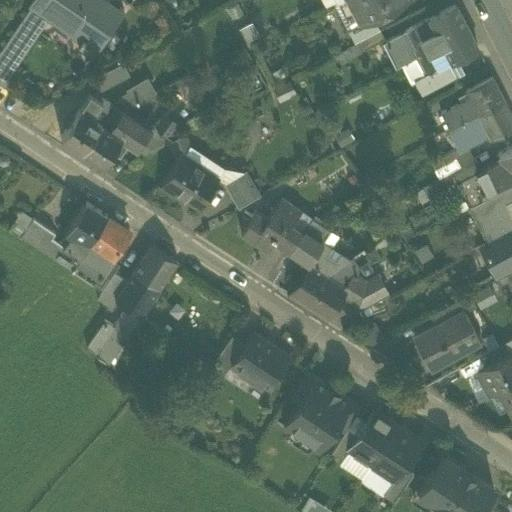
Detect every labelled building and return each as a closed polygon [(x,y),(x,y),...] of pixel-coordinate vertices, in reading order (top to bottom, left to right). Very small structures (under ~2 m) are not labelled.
[(31,0),(29,3),(31,4),(0,49),(0,80),(3,83),(48,16),(96,48),(123,8),(110,0),(31,0)] [(0,0),(0,11),(2,13),(11,0),(0,0)] [(337,0),(351,27),(359,22),(347,0),(337,0)] [(402,0),(347,0),(359,22),(360,23),(373,16),(402,0)] [(455,3),(429,17),(452,60),(478,46),(455,3)] [(384,37),(378,27),(373,16),(360,23),(359,22),(351,27),(348,28),(354,40),(354,39),(356,42),(360,50),(384,37)] [(429,17),(402,31),(415,56),(424,75),(448,62),(452,60),(429,17)] [(260,35),(252,20),(238,27),(246,42),(260,35)] [(400,63),(415,56),(402,31),(385,41),(397,65),(400,63)] [(360,50),(356,42),(334,54),(339,64),(361,52),(360,50)] [(415,56),(400,63),(410,83),(415,80),(424,75),(415,56)] [(415,80),(420,90),(430,85),(453,73),(448,62),(424,75),(415,80)] [(93,78),(99,89),(122,76),(116,65),(93,78)] [(125,87),(127,92),(141,84),(148,95),(156,91),(147,75),(125,87)] [(466,89),(473,103),(479,113),(503,100),(491,76),(466,89)] [(467,93),(462,83),(437,96),(442,106),(467,93)] [(118,97),(126,107),(148,95),(141,84),(127,92),(118,97)] [(61,135),(81,148),(99,120),(90,114),(100,98),(98,97),(89,91),(79,107),(61,135)] [(101,92),(98,97),(100,98),(90,114),(99,120),(112,99),(101,92)] [(511,116),(503,100),(479,113),(485,124),(491,137),(511,126),(511,116)] [(464,121),(479,113),(473,103),(459,110),(464,121)] [(108,126),(99,120),(81,148),(103,162),(114,144),(123,149),(129,140),(139,125),(130,119),(132,115),(116,104),(108,117),(110,118),(108,126)] [(440,112),(449,128),(464,121),(459,110),(455,104),(440,112)] [(164,112),(155,125),(170,135),(179,121),(164,112)] [(475,130),(485,124),(479,113),(464,121),(470,132),(475,130)] [(133,142),(147,151),(174,137),(170,135),(155,125),(147,120),(142,128),(133,142)] [(470,132),(464,121),(449,128),(458,146),(464,143),(473,138),(470,132)] [(142,128),(139,125),(129,140),(133,142),(142,128)] [(347,127),(334,135),(341,146),(355,138),(347,127)] [(190,143),(185,151),(219,174),(225,166),(190,143)] [(474,164),(471,158),(464,143),(458,146),(432,160),(441,175),(447,188),(457,183),(463,180),(467,177),(473,174),(478,172),(474,164)] [(501,158),(506,167),(510,176),(511,174),(511,144),(498,152),(501,158)] [(178,189),(200,203),(218,177),(219,174),(185,151),(182,150),(161,182),(176,192),(178,189)] [(488,167),(492,174),(506,167),(501,158),(487,165),(488,167)] [(244,171),(225,166),(219,174),(218,177),(225,181),(244,171)] [(482,192),(510,176),(506,167),(492,174),(488,167),(478,172),(473,174),(482,192)] [(225,181),(238,205),(260,193),(247,169),(244,171),(225,181)] [(463,180),(471,196),(482,192),(473,174),(467,177),(463,180)] [(511,213),(506,201),(511,197),(511,179),(510,176),(482,192),(484,197),(469,205),(486,239),(511,224),(511,213)] [(444,190),(437,177),(422,185),(429,198),(444,190)] [(457,183),(469,205),(484,197),(482,192),(471,196),(463,180),(457,183)] [(241,232),(266,248),(272,239),(278,243),(292,222),(301,208),(281,195),(267,217),(256,209),(241,232)] [(79,255),(81,253),(106,214),(85,200),(65,231),(70,234),(63,244),(79,255)] [(311,215),(301,208),(292,222),(302,229),(311,216),(311,215)] [(127,227),(106,214),(81,253),(92,260),(97,252),(107,259),(127,227)] [(20,235),(41,249),(50,235),(51,236),(54,231),(32,216),(20,235)] [(288,249),(307,262),(308,261),(327,272),(350,257),(323,239),(330,229),(311,216),(302,229),(288,249)] [(396,226),(406,239),(415,234),(408,220),(396,226)] [(278,243),(288,249),(302,229),(292,222),(278,243)] [(511,224),(486,239),(480,242),(498,276),(511,268),(511,261),(508,255),(511,252),(511,224)] [(41,249),(71,268),(79,255),(63,244),(51,236),(50,235),(41,249)] [(425,241),(413,249),(421,262),(433,254),(425,241)] [(139,313),(140,314),(176,259),(150,242),(127,278),(115,297),(126,305),(139,313)] [(81,253),(79,255),(71,268),(102,289),(112,273),(114,270),(109,267),(107,270),(92,260),(81,253)] [(352,255),(350,257),(327,272),(344,283),(345,281),(346,282),(353,272),(356,274),(358,271),(358,263),(352,255)] [(344,283),(327,272),(308,261),(307,262),(288,292),(307,304),(306,305),(325,318),(341,293),(349,298),(358,292),(364,280),(356,274),(353,272),(346,282),(345,281),(344,283)] [(102,289),(115,297),(127,278),(114,270),(112,273),(102,289)] [(349,298),(355,309),(387,292),(376,273),(364,280),(358,292),(349,298)] [(488,283),(471,292),(480,307),(496,298),(488,283)] [(444,305),(450,315),(463,308),(463,309),(473,303),(467,292),(444,305)] [(94,353),(107,361),(139,313),(126,305),(109,330),(98,322),(82,345),(94,353)] [(429,313),(435,323),(450,315),(444,305),(429,313)] [(431,349),(437,361),(479,339),(463,309),(463,308),(450,315),(435,323),(414,334),(425,353),(431,349)] [(359,328),(367,343),(383,335),(375,319),(359,328)] [(230,363),(267,387),(289,352),(253,329),(244,342),(230,363)] [(211,363),(224,372),(230,363),(244,342),(232,334),(211,363)] [(511,335),(503,341),(508,349),(511,347),(511,335)] [(491,392),(500,388),(511,380),(511,347),(508,349),(477,366),(491,392)] [(290,394),(300,400),(315,379),(326,386),(328,383),(307,369),(290,394)] [(284,425),(318,448),(334,423),(349,401),(337,393),(326,386),(315,379),(300,400),(284,425)] [(511,380),(500,388),(509,405),(511,404),(511,380)] [(331,449),(342,456),(348,448),(347,447),(356,432),(346,426),(361,404),(339,390),(337,393),(349,401),(334,423),(344,429),(331,449)] [(348,448),(370,462),(396,422),(373,407),(356,432),(347,447),(348,448)] [(420,438),(396,422),(370,462),(393,477),(394,478),(403,463),(420,438)] [(370,462),(348,448),(342,456),(339,461),(361,476),(370,462)] [(476,511),(477,511),(478,511),(487,500),(485,499),(493,486),(471,471),(470,474),(463,469),(465,467),(443,453),(435,466),(433,464),(425,477),(426,478),(418,491),(429,499),(425,506),(434,511),(476,511)] [(393,477),(370,462),(361,476),(360,478),(382,493),(383,492),(393,477)] [(383,492),(394,499),(414,469),(403,463),(394,478),(393,477),(383,492)] [(306,494),(301,509),(309,511),(327,511),(331,503),(306,494)]
